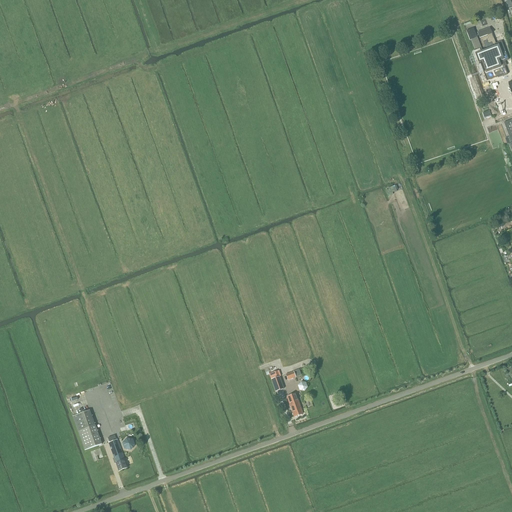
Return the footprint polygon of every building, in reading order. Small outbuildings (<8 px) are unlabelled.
[(471,40),(476,54),(480,53),(483,61),(479,62),(485,76),(493,73),(494,78),(502,75),(503,77),(507,75),(501,57),(507,55),(502,41),(496,44),(490,28),(485,30),(477,33),(479,37),(477,38),(474,28),(466,31),(470,41),(471,40)] [(489,110),(482,113),(484,119),(491,116),(489,110)] [(284,388),(280,377),(278,371),(269,374),(275,392),(284,388)] [(296,378),(294,372),(286,374),(288,380),(296,378)] [(300,390),(304,391),(308,388),(306,383),(301,382),(298,386),(300,390)] [(287,397),(294,417),(303,414),(296,394),(287,397)] [(78,432),(95,426),(89,411),(72,417),(78,432)] [(95,426),(78,432),(85,451),(102,445),(95,426)] [(123,442),(125,448),(131,449),(135,444),(133,439),(127,438),(123,442)] [(109,443),(119,471),(128,468),(117,440),(109,443)]
